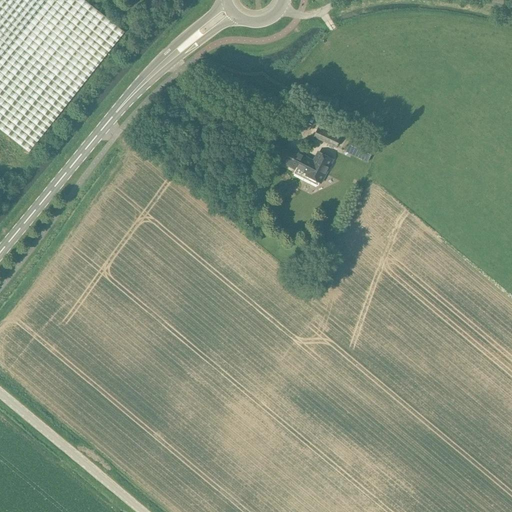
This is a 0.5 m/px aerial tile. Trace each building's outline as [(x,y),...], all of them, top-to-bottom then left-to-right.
[(0,0),(0,130),(21,147),(29,153),(125,32),(84,0),(0,0)] [(322,125),(332,130),(334,125),(325,120),(322,125)] [(314,137),(323,141),(336,147),(341,136),(320,125),(314,137)] [(367,161),(373,148),(352,138),(346,151),(367,161)] [(281,164),(290,168),(296,172),(297,169),(306,174),(305,177),(320,185),(333,160),(319,153),(319,152),(313,162),(289,149),(281,164)]
